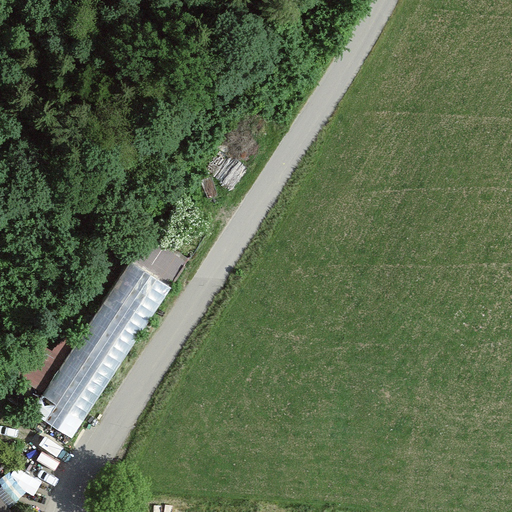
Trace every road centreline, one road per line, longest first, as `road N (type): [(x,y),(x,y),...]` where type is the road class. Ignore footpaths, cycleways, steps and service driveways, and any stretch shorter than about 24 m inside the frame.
road 1 (tertiary): [(71,511),(383,0)]
road 2 (track): [(90,475),(9,428),(0,411),(2,391),(101,287)]
